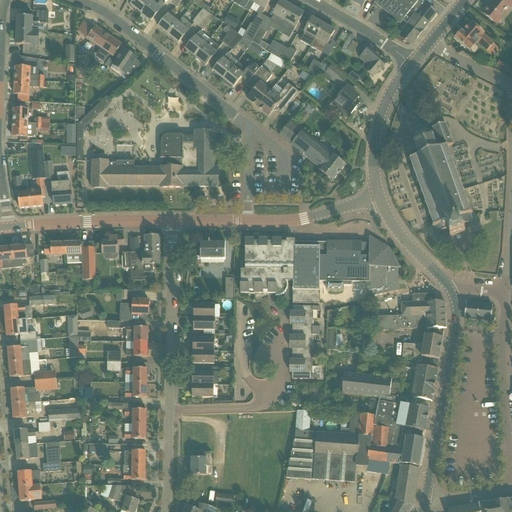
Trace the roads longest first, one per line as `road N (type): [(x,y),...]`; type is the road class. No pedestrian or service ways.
road 1 (residential): [(248,221),(248,128),(112,18),(76,0)]
road 2 (residential): [(162,511),(174,220)]
road 3 (tertiary): [(425,499),(455,327),(453,295)]
road 4 (tertiary): [(8,227),(174,220)]
road 5 (unclassified): [(508,446),(505,293)]
road 6 (tertiary): [(379,197),(379,116),(409,64)]
road 7 (tertiary): [(248,221),(285,222),(379,197)]
road 8 (tertiary): [(453,295),(388,219),(379,197)]
